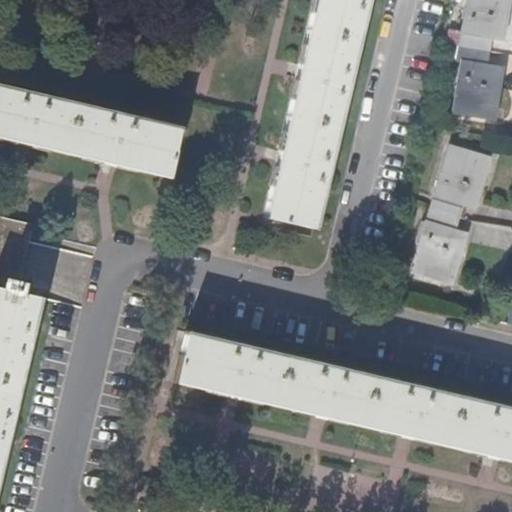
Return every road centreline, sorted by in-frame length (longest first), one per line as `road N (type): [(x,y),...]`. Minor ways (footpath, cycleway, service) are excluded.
road 1 (residential): [(334,308),(114,255),(54,511)]
road 2 (residential): [(408,0),(334,308)]
road 3 (residential): [(334,308),(511,350)]
